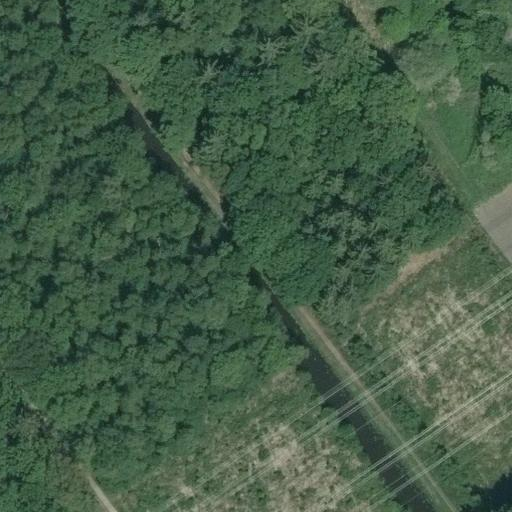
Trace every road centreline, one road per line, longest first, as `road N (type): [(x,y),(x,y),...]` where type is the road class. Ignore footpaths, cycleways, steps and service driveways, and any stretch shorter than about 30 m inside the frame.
road 1 (track): [(70,0),(454,511)]
road 2 (track): [(101,511),(0,381)]
